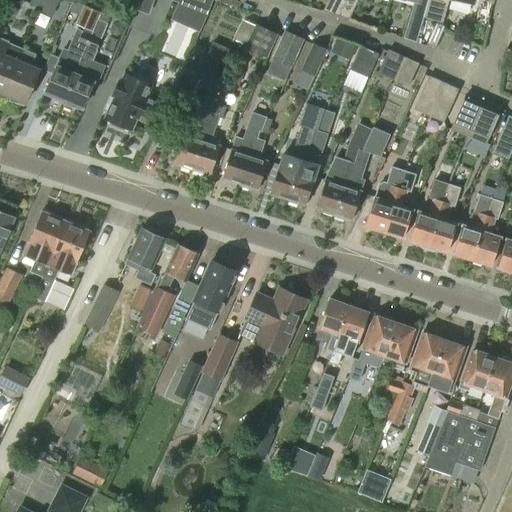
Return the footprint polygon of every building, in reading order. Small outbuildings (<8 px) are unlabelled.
[(51,16),(56,5),(45,0),(30,0),(28,4),(51,16)] [(110,0),(105,13),(116,18),(123,3),(116,0),(110,0)] [(136,0),(134,9),(149,14),(154,0),(174,0),(208,12),(212,0),(136,0)] [(327,0),(322,11),(335,15),(342,0),(327,0)] [(357,0),(342,0),(335,15),(348,19),(357,0)] [(404,0),(413,2),(403,38),(416,42),(423,17),(427,0),(404,0)] [(427,0),(423,17),(442,23),(448,0),(457,0),(471,4),(472,0),(427,0)] [(79,16),(75,24),(92,31),(100,12),(83,5),(83,6),(72,1),(68,12),(79,16)] [(91,35),(62,103),(72,107),(73,104),(82,108),(92,84),(96,85),(104,66),(92,61),(97,50),(96,49),(100,39),(110,16),(101,12),(91,35)] [(241,17),(233,37),(245,41),(253,21),(241,17)] [(267,58),(278,34),(255,24),(244,48),(267,58)] [(45,67),(44,70),(53,74),(45,93),(54,96),(53,99),(62,103),(91,35),(82,31),(77,28),(67,50),(64,49),(59,58),(50,55),(45,67)] [(271,59),(291,68),(304,39),(284,30),(271,59)] [(0,92),(2,93),(21,48),(20,48),(19,51),(7,46),(9,42),(0,37),(0,92)] [(356,44),(337,38),(331,50),(351,58),(356,44)] [(225,48),(212,42),(199,74),(212,80),(225,48)] [(314,76),(326,49),(313,43),(300,70),(314,76)] [(349,70),(367,78),(378,54),(360,46),(349,70)] [(2,93),(11,97),(9,101),(24,106),(32,88),(37,86),(45,67),(39,70),(33,60),(35,54),(21,48),(2,93)] [(377,74),(392,80),(402,57),(388,50),(377,74)] [(418,64),(402,57),(392,80),(407,87),(418,64)] [(117,92),(115,91),(113,95),(115,96),(105,118),(111,121),(109,125),(123,131),(125,127),(131,129),(136,117),(149,123),(158,104),(145,98),(151,86),(125,74),(122,82),(119,81),(118,85),(120,86),(117,92)] [(414,109),(428,115),(444,83),(428,76),(414,109)] [(457,90),(444,83),(428,115),(443,122),(457,90)] [(451,129),(468,136),(483,101),(466,94),(451,129)] [(499,108),(483,101),(468,136),(484,143),(499,108)] [(301,125),(291,155),(282,153),(269,192),(276,195),(275,197),(286,201),(303,149),(307,150),(314,129),(316,130),(324,110),(305,103),(298,124),(301,125)] [(217,104),(214,113),(214,114),(219,115),(219,116),(222,117),(225,107),(217,104)] [(214,113),(202,109),(201,109),(193,136),(184,133),(174,162),(182,165),(181,167),(192,171),(209,117),(213,118),(214,114),(214,113)] [(324,110),(316,130),(327,134),(334,113),(324,110)] [(210,174),(220,145),(210,142),(219,116),(219,115),(214,114),(213,118),(209,117),(192,171),(202,174),(203,172),(210,174)] [(261,132),(267,134),(271,119),(265,117),(261,132)] [(493,152),(507,158),(511,150),(511,146),(511,118),(508,117),(493,152)] [(239,186),(255,137),(257,138),(259,131),(260,131),(253,129),(247,126),(242,140),(235,137),(222,178),(229,180),(229,183),(239,186)] [(372,127),(362,151),(369,153),(380,156),(390,135),(372,127)] [(327,134),(316,130),(314,129),(307,150),(312,152),(321,155),(327,134)] [(258,190),(268,160),(259,157),(264,141),(257,138),(255,137),(239,186),(250,189),(250,187),(258,190)] [(354,163),(358,149),(359,148),(348,145),(343,160),(349,162),(354,163)] [(297,202),(304,205),(318,164),(309,161),(312,152),(307,150),(303,149),(286,201),(296,204),(297,202)] [(369,153),(358,149),(354,163),(349,162),(332,215),(343,219),(343,217),(351,219),(364,179),(361,178),(369,153)] [(322,212),(332,215),(349,162),(343,160),(335,157),(325,179),(315,208),(322,210),(322,212)] [(385,184),(397,188),(402,170),(391,166),(385,184)] [(416,174),(402,170),(397,188),(407,191),(410,192),(416,174)] [(408,239),(427,245),(446,184),(433,180),(428,197),(432,198),(427,213),(418,209),(408,239)] [(397,188),(385,184),(382,183),(377,186),(374,196),(373,196),(364,226),(383,232),(397,188)] [(446,183),(446,184),(427,245),(446,251),(456,221),(447,219),(451,206),(454,207),(460,187),(446,183)] [(496,187),(491,198),(502,202),(505,190),(497,187),(496,187)] [(407,191),(397,188),(383,232),(402,237),(412,207),(403,205),(407,191)] [(461,223),(452,253),(471,259),(490,198),(479,194),(473,210),(463,224),(461,223)] [(491,198),(490,198),(471,259),(490,265),(500,235),(491,232),(495,219),(497,219),(502,202),(491,198)] [(0,249),(14,218),(0,211),(0,249)] [(35,261),(30,271),(42,276),(65,221),(54,217),(54,215),(45,211),(44,213),(41,212),(28,244),(29,244),(23,255),(35,261)] [(77,227),(65,221),(42,276),(33,296),(43,301),(57,271),(69,275),(75,263),(88,231),(86,230),(87,228),(78,224),(77,227)] [(155,275),(149,272),(150,270),(151,271),(160,250),(171,255),(174,247),(163,242),(164,239),(142,229),(128,259),(126,264),(138,270),(137,273),(137,272),(134,278),(150,285),(155,275)] [(496,267),(511,272),(511,239),(505,237),(496,267)] [(174,247),(171,255),(156,287),(166,292),(173,276),(185,281),(198,254),(178,245),(176,248),(174,247)] [(210,260),(185,314),(210,326),(235,271),(230,269),(228,268),(227,267),(228,265),(220,261),(218,260),(216,262),(210,260)] [(0,279),(0,302),(7,306),(22,275),(6,267),(0,279)] [(174,338),(174,336),(197,286),(189,282),(185,288),(182,287),(161,332),(174,338)] [(83,324),(85,325),(98,331),(117,292),(102,285),(83,324)] [(141,312),(151,290),(139,285),(129,306),(141,312)] [(173,295),(166,292),(156,287),(155,287),(136,326),(155,335),(173,295)] [(281,354),(305,300),(278,288),(272,300),(256,293),(244,319),(245,319),(239,334),(254,341),(254,342),(281,354)] [(346,305),(328,298),(314,340),(323,343),(319,356),(327,359),(346,305)] [(340,358),(347,339),(356,342),(367,312),(346,305),(327,359),(334,361),(340,358)] [(380,365),(380,364),(394,322),(373,314),(357,360),(354,359),(347,378),(358,381),(364,363),(379,369),(380,365)] [(416,330),(394,322),(380,364),(380,365),(401,372),(416,330)] [(422,332),(409,366),(432,373),(443,339),(422,332)] [(202,371),(206,373),(219,379),(236,343),(218,335),(202,371)] [(161,357),(168,344),(159,339),(152,353),(161,357)] [(427,386),(438,390),(443,377),(453,380),(465,347),(443,339),(432,373),(427,386)] [(314,346),(300,341),(293,361),(294,361),(307,366),(314,346)] [(437,434),(423,467),(450,476),(455,463),(479,471),(511,382),(509,381),(511,373),(511,363),(472,349),(467,366),(465,366),(460,382),(458,388),(467,391),(469,385),(494,394),(486,415),(479,412),(479,410),(462,404),(458,415),(446,410),(437,434)] [(70,360),(60,382),(75,390),(70,400),(85,408),(102,376),(70,360)] [(175,393),(186,398),(201,366),(190,360),(175,393)] [(307,366),(294,361),(280,395),(293,401),(307,366)] [(29,378),(5,366),(0,374),(0,385),(20,396),(29,378)] [(432,373),(409,366),(409,368),(406,367),(404,373),(409,375),(407,383),(401,381),(390,408),(385,420),(399,425),(405,410),(407,412),(413,398),(410,397),(413,389),(425,393),(427,386),(432,373)] [(322,373),(309,407),(320,411),(333,377),(322,373)] [(390,408),(401,381),(402,379),(395,376),(394,380),(389,378),(379,404),(390,408)] [(194,430),(210,395),(196,389),(180,424),(194,430)] [(450,399),(446,410),(458,415),(462,404),(450,399)] [(428,455),(446,410),(433,405),(415,450),(428,455)] [(108,471),(79,457),(70,474),(100,488),(108,471)] [(318,479),(321,473),(310,469),(308,475),(318,479)] [(77,511),(85,498),(61,486),(49,510),(50,510),(48,511),(25,511),(20,509),(18,511),(77,511)]
